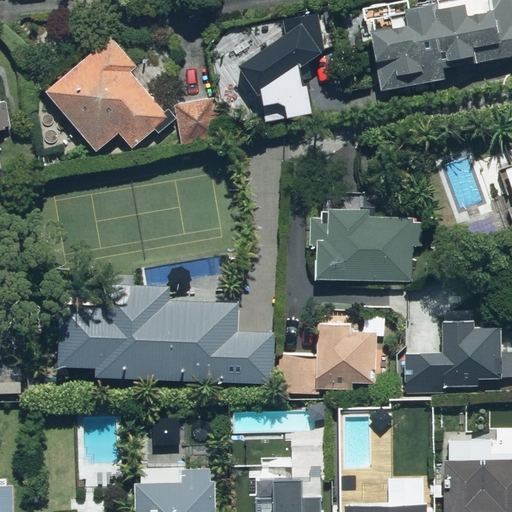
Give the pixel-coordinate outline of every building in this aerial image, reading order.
[(374,65),(377,90),(444,82),(442,69),(511,60),(511,21),(508,0),(386,0),(358,4),(366,66),(374,65)] [(285,35),(234,69),(262,111),(272,105),(286,126),(319,104),(296,69),(320,54),(319,53),(326,52),(318,12),(282,19),(285,35)] [(134,68),(108,38),(43,93),(94,152),(115,133),(128,148),(166,116),(129,73),(134,68)] [(0,169),(2,169),(0,151),(0,133),(13,132),(7,77),(0,77),(0,169)] [(215,96),(174,103),(182,148),(222,142),(215,96)] [(511,204),(511,163),(500,168),(511,204)] [(311,281),(316,282),(385,282),(411,283),(413,248),(421,248),(422,223),(414,222),(414,217),(368,215),(369,193),(320,191),(319,217),(303,217),(301,249),(312,249),(311,281)] [(91,381),(273,387),(275,332),(234,331),(235,303),(165,301),(165,287),(71,284),(71,282),(0,280),(0,397),(49,399),(50,367),(91,369),(91,381)] [(373,384),(375,332),(360,332),(361,311),(338,310),(337,325),(313,324),(312,351),(278,349),(276,393),(319,395),(319,392),(350,393),(350,383),(373,384)] [(401,353),(400,392),(445,393),(445,387),(478,388),(478,379),(498,379),(500,314),(446,313),(446,322),(439,322),(438,354),(401,353)] [(246,478),(233,478),(232,511),(315,511),(313,443),(245,446),(246,478)] [(511,511),(511,459),(437,462),(438,511),(511,511)] [(426,511),(425,482),(371,484),(370,463),(329,465),(330,511),(426,511)] [(214,511),(214,469),(179,469),(179,483),(130,483),(130,511),(214,511)] [(0,511),(11,511),(12,485),(7,485),(7,478),(0,478),(0,511)] [(122,511),(122,498),(71,499),(71,511),(56,511),(55,511),(122,511)]
